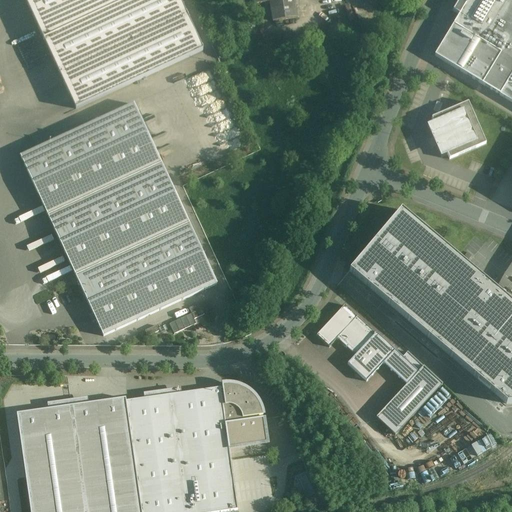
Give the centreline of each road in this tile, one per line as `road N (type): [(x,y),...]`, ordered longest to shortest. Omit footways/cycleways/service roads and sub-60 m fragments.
road 1 (residential): [(368,171),(327,273),(292,331),(249,356),(210,365),(0,362)]
road 2 (residential): [(437,0),(368,171)]
road 3 (residential): [(368,171),(511,227)]
